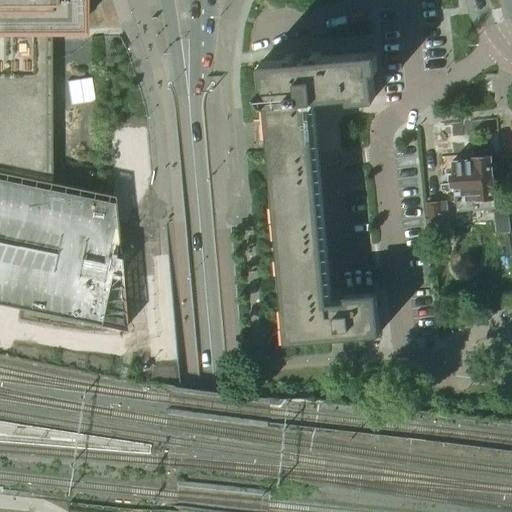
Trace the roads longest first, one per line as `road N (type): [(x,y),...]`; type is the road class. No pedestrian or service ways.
road 1 (residential): [(442,376),(416,367),(405,351),(381,130),(386,119),(509,42)]
road 2 (secondary): [(225,511),(187,95)]
